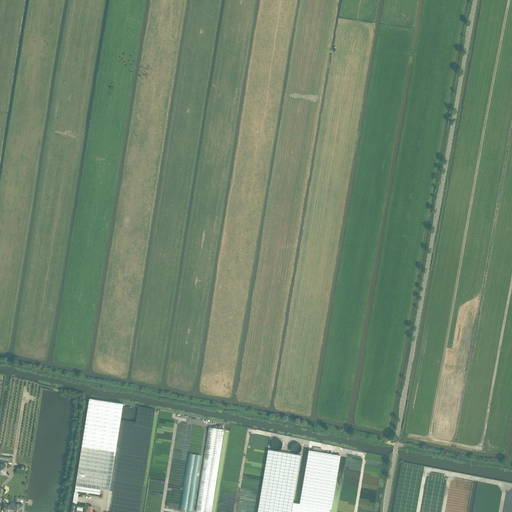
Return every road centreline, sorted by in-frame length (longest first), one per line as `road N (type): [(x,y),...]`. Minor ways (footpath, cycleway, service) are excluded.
road 1 (unclassified): [(475,0),(384,511)]
road 2 (track): [(427,439),(510,0)]
road 3 (track): [(396,444),(0,362)]
road 4 (track): [(479,450),(511,280)]
